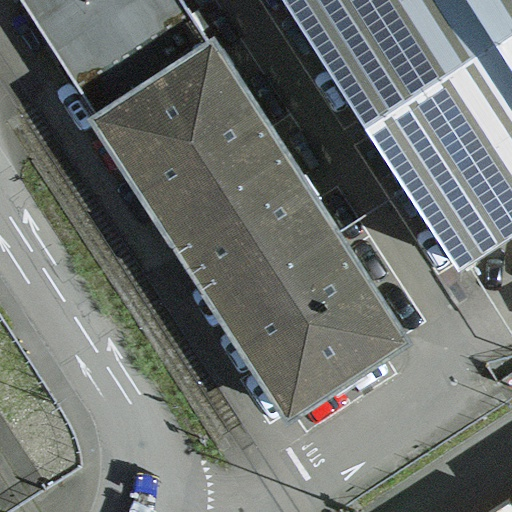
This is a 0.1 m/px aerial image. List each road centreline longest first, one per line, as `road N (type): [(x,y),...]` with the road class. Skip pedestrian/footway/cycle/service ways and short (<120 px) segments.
road 1 (unclassified): [(152,503),(152,448),(139,414),(0,189)]
road 2 (unknown): [(239,0),(380,222)]
